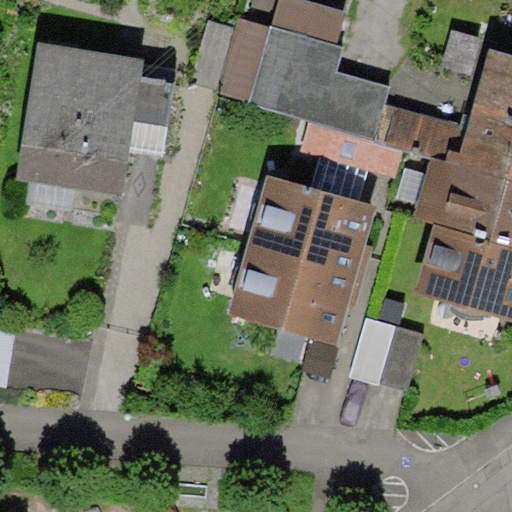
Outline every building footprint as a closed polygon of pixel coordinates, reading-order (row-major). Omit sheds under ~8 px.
[(35,52),(26,165),(142,174),(151,62),(35,52)] [(511,58),(496,55),(481,128),(391,109),(382,149),(438,161),(511,176),(511,58)] [(511,176),(438,161),(425,222),(441,225),(511,240),(511,176)] [(276,174),(255,241),(356,273),(377,206),(276,174)] [(511,240),(441,225),(427,292),(511,310),(511,240)] [(356,273),(255,241),(232,313),(333,345),(356,273)]
